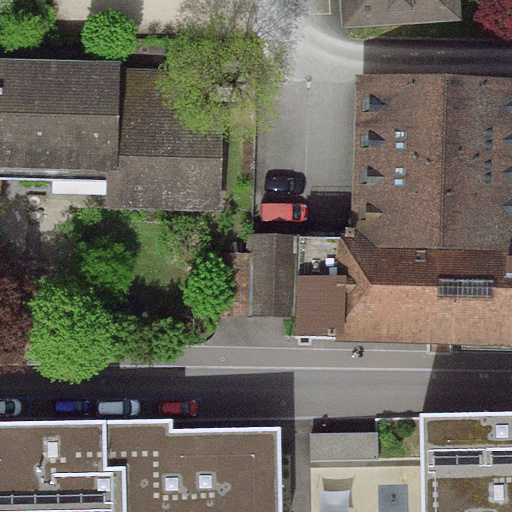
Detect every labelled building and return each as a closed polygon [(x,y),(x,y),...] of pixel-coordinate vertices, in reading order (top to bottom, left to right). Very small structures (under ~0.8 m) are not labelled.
[(340,0),(342,26),(461,18),(460,0),(340,0)] [(0,176),(106,178),(105,208),(224,210),(226,103),(184,102),(184,67),(123,66),(123,61),(0,59),(0,176)] [(511,78),(356,75),(351,226),(380,247),(502,249),(511,240),(511,78)] [(511,240),(502,249),(380,247),(351,226),(345,226),(346,236),(297,235),(296,315),(295,335),(336,336),(336,341),(511,343),(511,240)] [(296,315),(297,235),(249,234),(249,252),(217,254),(217,314),(296,315)] [(511,511),(511,413),(424,414),(425,511),(511,511)] [(0,511),(278,511),(276,427),(166,429),(166,416),(0,418),(0,511)]
